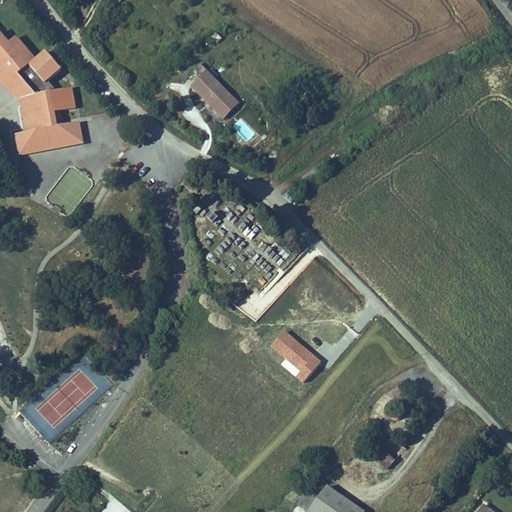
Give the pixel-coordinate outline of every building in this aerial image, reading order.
[(0,73),(17,93),(26,85),(36,96),(42,94),(43,101),(29,104),(31,114),(39,113),(41,126),(27,128),(17,130),(21,151),(83,139),(80,118),(64,121),(57,123),(56,117),(51,89),(56,88),(56,84),(50,77),(63,66),(51,53),(38,63),(35,59),(30,54),(33,52),(17,33),(9,40),(0,29),(0,73)] [(51,53),(47,48),(35,59),(38,63),(51,53)] [(240,106),(200,66),(184,82),(223,122),(240,106)] [(17,93),(0,73),(0,79),(16,97),(22,99),(27,128),(41,126),(39,113),(31,114),(29,104),(43,101),(42,94),(36,96),(26,85),(17,93)] [(397,455),(383,442),(375,450),(394,468),(402,459),(397,455)] [(409,442),(397,455),(402,459),(414,447),(409,442)] [(370,511),(372,510),(334,482),(312,511),(370,511)] [(496,511),(498,510),(483,499),(473,511),(496,511)]
